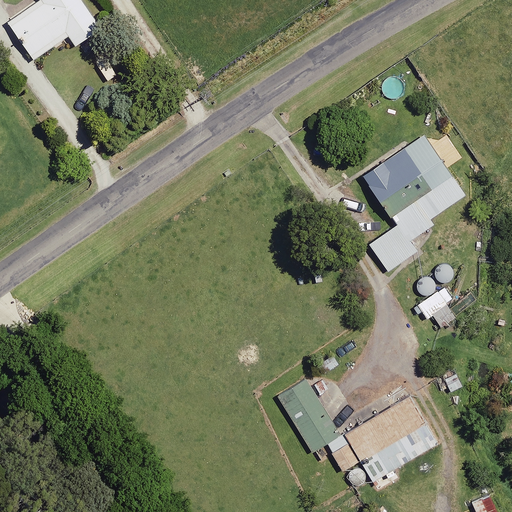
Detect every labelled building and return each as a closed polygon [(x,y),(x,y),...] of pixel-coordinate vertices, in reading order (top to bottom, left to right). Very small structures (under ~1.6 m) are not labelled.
[(98,27),(79,0),(36,0),(6,21),(32,58),(65,35),(72,45),(98,27)] [(119,78),(105,59),(96,66),(110,84),(119,78)] [(427,218),(444,206),(458,215),(461,212),(463,209),(464,205),(465,202),(466,198),(466,194),(465,190),(464,186),(462,183),(460,179),(458,177),(455,174),(451,172),(448,171),(444,170),(435,183),(405,141),(359,173),(403,235),(419,224),(422,229),(431,223),(427,218)] [(477,226),(465,212),(453,223),(465,237),(477,226)] [(409,254),(393,231),(370,248),(387,271),(409,254)] [(453,316),(435,290),(414,304),(423,318),(430,314),(438,326),(453,316)] [(336,434),(303,380),(277,396),(310,450),(336,434)] [(434,443),(423,423),(359,460),(370,480),(434,443)] [(355,460),(343,438),(327,447),(340,469),(355,460)] [(366,480),(355,466),(343,475),(354,489),(366,480)] [(495,511),(487,494),(467,503),(471,511),(495,511)]
